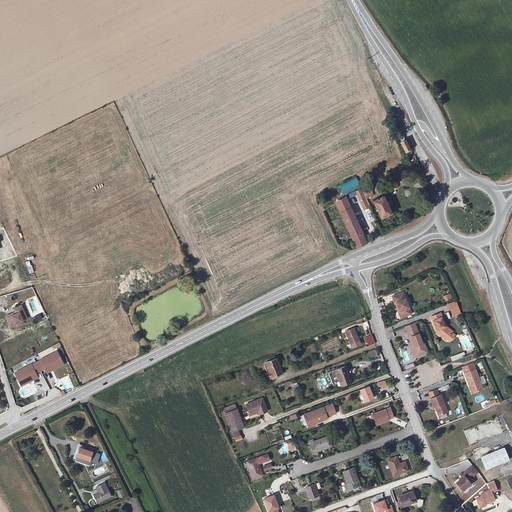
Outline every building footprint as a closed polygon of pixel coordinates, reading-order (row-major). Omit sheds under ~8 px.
[(413,150),(408,139),(405,140),(404,137),(398,141),(404,154),(413,150)] [(356,177),(339,184),(344,195),(361,187),(356,177)] [(356,191),(359,200),(364,210),(370,208),(367,200),(366,197),(362,189),(356,191)] [(393,213),(385,195),(373,200),(382,218),(393,213)] [(346,197),(336,202),(357,247),(368,242),(346,197)] [(400,310),(398,310),(401,317),(412,313),(403,291),(393,295),(395,301),(396,301),(400,310)] [(442,296),(444,302),(452,299),(450,293),(442,296)] [(460,311),(457,302),(450,305),(453,314),(460,311)] [(15,312),(6,316),(7,321),(9,320),(12,325),(14,324),(18,326),(22,324),(23,321),(22,318),(26,317),(21,306),(13,309),(15,312)] [(444,338),(447,341),(454,333),(448,329),(443,315),(433,319),(441,337),(444,339),(444,338)] [(425,340),(423,341),(417,325),(407,329),(417,356),(429,352),(425,340)] [(354,327),(346,331),(351,343),(359,340),(354,327)] [(369,345),(375,343),(371,335),(366,337),(369,345)] [(31,364),(15,372),(19,382),(31,376),(32,379),(38,377),(36,372),(45,368),(47,372),(52,369),(51,366),(62,360),(57,351),(40,359),(41,360),(32,364),(31,364)] [(278,358),(267,362),(268,363),(267,364),(269,371),(268,372),(270,376),(283,371),(278,358)] [(62,360),(51,366),(52,369),(64,364),(62,360)] [(346,366),(335,371),(341,386),(351,381),(346,366)] [(472,385),(475,393),(484,390),(477,370),(466,374),(470,386),(472,385)] [(31,376),(19,382),(21,385),(32,379),(31,376)] [(370,386),(361,389),(363,393),(361,394),(365,403),(370,401),(369,400),(375,397),(370,386)] [(439,387),(428,391),(430,398),(441,394),(439,387)] [(411,394),(414,402),(420,400),(417,392),(411,394)] [(435,407),(438,415),(447,413),(441,394),(430,398),(434,408),(435,407)] [(263,398),(245,404),(249,415),(259,412),(259,414),(267,412),(263,398)] [(333,403),(304,414),(309,425),(315,423),(315,422),(328,417),(328,416),(337,412),(333,403)] [(237,408),(223,413),(231,433),(245,427),(237,408)] [(389,409),(371,416),(374,425),(387,421),(386,420),(392,418),(389,409)] [(496,418),(464,430),(470,446),(502,433),(496,418)] [(327,436),(313,441),(312,439),(307,441),(312,455),(317,453),(316,451),(330,446),(327,436)] [(290,452),(296,450),(293,441),(287,443),(290,452)] [(509,458),(504,446),(494,451),(491,445),(488,445),(472,451),(475,458),(481,456),(486,468),(509,458)] [(79,447),(76,457),(82,458),(81,462),(88,464),(89,460),(97,461),(99,452),(79,447)] [(259,463),(270,458),(268,452),(257,457),(259,463)] [(395,456),(387,460),(393,475),(408,470),(405,461),(398,464),(395,456)] [(257,457),(246,461),(252,478),(263,474),(259,463),(257,457)] [(353,467),(344,471),(348,482),(343,484),(346,490),(357,486),(355,480),(358,479),(353,467)] [(464,475),(452,483),(459,492),(472,484),(469,480),(476,476),(470,467),(462,472),(464,475)] [(98,492),(93,495),(97,503),(111,496),(104,483),(95,487),(98,492)] [(315,483),(304,487),(311,506),(319,503),(317,496),(319,495),(315,483)] [(117,491),(120,498),(125,496),(122,489),(117,491)] [(413,491),(399,496),(403,506),(417,501),(413,491)] [(274,495),(264,498),(268,509),(278,506),(274,495)]
